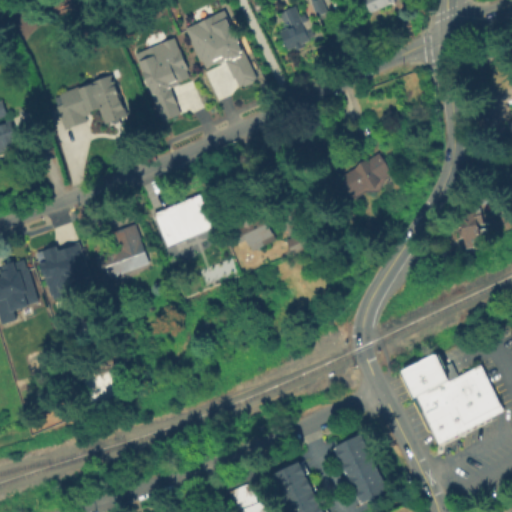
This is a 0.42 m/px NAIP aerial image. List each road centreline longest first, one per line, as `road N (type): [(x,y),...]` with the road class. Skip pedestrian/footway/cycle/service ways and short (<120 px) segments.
road 1 (residential): [(444,32),(189,149),(0,220)]
road 2 (secondary): [(444,0),(452,158),(359,324)]
road 3 (residential): [(379,392),(61,511)]
road 4 (secondary): [(359,324),(359,347),(436,511)]
